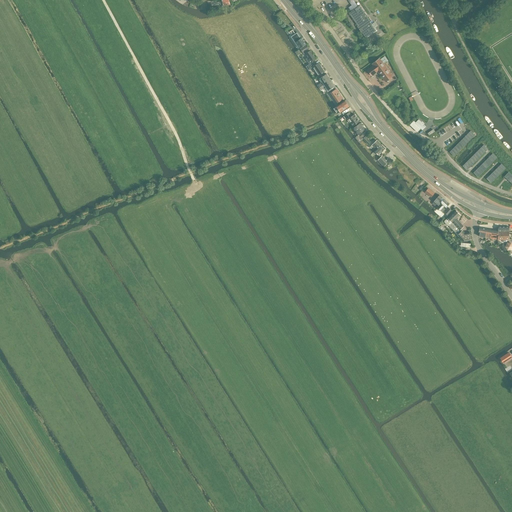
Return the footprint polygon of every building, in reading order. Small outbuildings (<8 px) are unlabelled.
[(360,5),(354,9),(349,13),(359,29),(365,38),(367,37),(368,37),(371,35),(370,35),(373,33),(377,31),(375,27),(374,28),(370,22),(371,21),(369,17),(368,18),(360,5)] [(294,35),(291,37),(294,40),(299,48),(298,48),(299,48),(300,48),(306,44),(302,38),(301,39),(299,37),(297,33),(294,35)] [(306,44),(302,47),(300,49),(303,53),(304,52),(308,58),(306,59),(309,63),(316,59),(310,50),(307,52),(306,51),(309,49),(306,44)] [(392,76),(379,59),(372,64),(374,65),(368,70),(372,76),(375,73),(375,72),(378,70),(380,73),(380,74),(385,81),(392,76)] [(313,62),(308,65),(306,66),(308,70),(313,67),(319,76),(325,72),(319,63),(315,65),(313,62)] [(320,87),(330,80),(326,74),(320,78),(322,82),(318,85),(320,87)] [(328,90),(334,86),(330,80),(320,87),(321,90),(326,87),(328,90)] [(341,104),(344,101),(343,99),(336,89),(331,93),(337,102),(335,104),(337,106),(337,107),(341,104)] [(338,114),(348,107),(344,101),(341,104),(337,107),(337,106),(334,108),(338,114)] [(352,116),(349,113),(349,112),(343,117),(345,120),(347,119),(353,126),(359,121),(354,114),(352,116)] [(410,125),(417,132),(418,131),(419,130),(420,129),(422,130),(423,130),(426,127),(419,119),(418,120),(417,121),(416,123),(414,121),(410,125)] [(358,135),(365,129),(360,123),(353,128),(358,135)] [(471,130),(450,151),(454,156),(475,134),(471,130)] [(377,140),(370,147),(371,149),(373,147),(376,150),(381,145),(377,140)] [(484,144),(462,165),(467,170),(488,148),(484,144)] [(376,150),(375,151),(377,154),(380,156),(382,154),(381,153),(385,149),(381,145),(376,150)] [(493,153),(474,172),(478,176),(497,157),(493,153)] [(385,161),(386,160),(382,156),(378,160),(384,166),(387,163),(385,161)] [(487,178),(486,179),(491,183),(505,169),(506,168),(501,164),(500,165),(499,166),(497,168),(495,170),(493,172),(489,176),(487,178)] [(434,193),(428,188),(425,192),(431,197),(434,193)] [(434,202),(432,204),(435,206),(436,204),(438,206),(439,206),(442,203),(441,202),(444,199),(439,195),(433,201),(434,202)] [(439,206),(437,208),(442,212),(444,209),(445,209),(449,204),(447,202),(444,199),(441,202),(442,203),(439,206)] [(464,226),(456,219),(460,215),(455,210),(447,218),(444,221),(444,222),(448,226),(449,225),(453,229),(458,235),(464,241),(471,240),(470,232),(465,233),(463,230),(462,230),(461,229),(464,226)] [(498,235),(498,239),(509,239),(509,226),(498,226),(498,230),(498,231),(498,232),(499,232),(499,235),(498,235)] [(486,234),(485,237),(490,238),(498,239),(498,235),(499,235),(499,232),(498,232),(498,231),(498,230),(485,229),(485,234),(486,234)] [(508,353),(500,358),(503,363),(511,357),(509,353),(508,353)]
